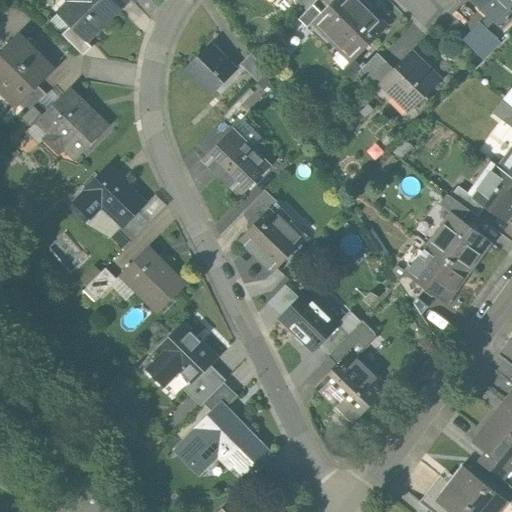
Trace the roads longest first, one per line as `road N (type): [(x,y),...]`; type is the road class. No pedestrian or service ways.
road 1 (residential): [(350,507),(180,174),(161,113),(160,60),(187,0)]
road 2 (residential): [(350,507),(511,295)]
